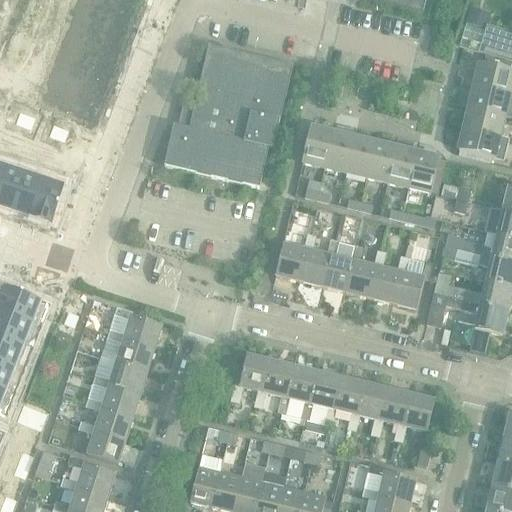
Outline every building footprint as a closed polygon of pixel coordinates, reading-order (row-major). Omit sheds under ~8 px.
[(89,0),(82,19),(82,20),(121,35),(127,18),(122,16),(126,5),(112,0),(89,0)] [(469,13),(465,25),(484,31),(485,27),(487,28),(489,19),(469,13)] [(73,16),(57,58),(85,69),(91,55),(105,60),(109,50),(114,52),(121,35),(82,20),(82,19),(73,16)] [(465,25),(460,40),(480,46),(484,31),(465,25)] [(511,35),(487,28),(485,27),(484,31),(480,46),(477,54),(511,64),(511,35)] [(173,125),(164,169),(261,188),(269,148),(276,150),(293,63),(207,46),(191,128),(173,125)] [(57,58),(40,103),(55,109),(54,112),(71,119),(72,115),(88,121),(94,104),(89,102),(93,91),(79,86),(85,69),(57,58)] [(478,66),(473,89),(508,98),(508,96),(511,81),(511,75),(479,67),(479,66),(478,66)] [(473,89),(468,111),(503,120),(503,119),(511,121),(511,97),(508,96),(508,98),(473,89)] [(468,111),(463,131),(498,140),(498,139),(503,120),(468,111)] [(27,117),(19,114),(15,125),(22,128),(27,117)] [(30,131),(34,120),(27,117),(22,128),(30,131)] [(60,130),(53,127),(48,138),(56,141),(60,130)] [(68,133),(60,130),(56,141),(63,144),(68,133)] [(302,166),(323,171),(332,135),(310,130),(302,166)] [(509,141),(498,139),(498,140),(463,131),(458,153),(503,164),(509,141)] [(323,171),(344,176),(353,140),(332,135),(323,171)] [(344,176),(366,181),(374,146),(353,140),(344,176)] [(366,181),(387,186),(395,151),(374,146),(366,181)] [(387,186),(408,191),(416,156),(395,151),(387,186)] [(439,161),(416,156),(408,191),(429,196),(438,162),(439,161)] [(0,195),(10,166),(0,163),(0,195)] [(27,172),(10,166),(0,195),(0,211),(12,215),(25,176),(26,177),(27,172)] [(26,177),(25,176),(12,215),(29,221),(30,221),(42,182),(26,177)] [(42,182),(30,221),(29,221),(50,229),(65,185),(44,178),(42,182)] [(442,186),(440,198),(456,202),(458,192),(458,190),(442,186)] [(511,192),(507,191),(501,213),(511,215),(511,192)] [(456,202),(455,203),(467,205),(470,195),(458,192),(456,202)] [(304,201),(315,203),(317,196),(306,193),(304,201)] [(329,198),(317,196),(315,203),(327,206),(329,198)] [(435,222),(438,223),(443,200),(435,198),(429,220),(435,222)] [(346,211),(358,214),(360,206),(348,203),(346,211)] [(464,218),(467,205),(455,203),(452,216),(464,218)] [(371,208),(360,206),(358,214),(369,216),(371,208)] [(388,221),(400,224),(402,216),(390,213),(388,221)] [(511,215),(501,213),(496,237),(511,240),(511,215)] [(413,219),(402,216),(400,224),(411,226),(413,219)] [(490,259),(490,260),(511,265),(511,240),(496,237),(486,235),(483,250),(464,245),(462,253),(479,258),(480,257),(490,259)] [(447,237),(445,249),(458,252),(460,240),(447,237)] [(275,279),(298,285),(306,254),(312,255),(315,240),(306,238),(303,253),(282,248),(275,279)] [(326,259),(312,255),(306,254),(298,285),(322,291),(330,259),(335,261),(338,246),(330,244),(326,259)] [(322,291),(345,296),(353,265),(358,266),(361,251),(338,246),(335,261),(330,259),(322,291)] [(455,264),(458,252),(445,249),(442,261),(455,264)] [(345,296),(369,302),(377,270),(381,272),(385,257),(376,255),(373,270),(358,266),(353,265),(345,296)] [(488,269),(484,284),(511,290),(511,265),(490,260),(490,259),(480,257),(479,258),(477,266),(488,269)] [(369,302),(392,307),(399,276),(404,277),(408,262),(400,260),(396,275),(381,272),(377,270),(369,302)] [(419,281),(404,277),(399,276),(392,307),(416,313),(423,283),(428,284),(432,268),(423,266),(419,281)] [(445,300),(479,308),(479,307),(508,314),(511,295),(511,290),(484,284),(481,298),(447,290),(450,281),(438,278),(433,296),(445,299),(445,300)] [(3,290),(0,296),(0,315),(40,331),(49,308),(3,290)] [(442,311),(445,300),(445,299),(433,296),(425,329),(439,332),(444,311),(442,311)] [(502,338),(508,314),(479,307),(479,308),(473,332),(502,338)] [(131,321),(132,316),(116,311),(114,319),(110,333),(109,334),(123,338),(121,343),(154,353),(161,330),(131,321)] [(0,315),(0,340),(32,353),(40,331),(0,315)] [(89,317),(85,330),(97,334),(99,327),(95,319),(89,317)] [(99,327),(97,334),(108,338),(109,334),(110,333),(102,331),(103,328),(99,327)] [(444,332),(440,347),(446,348),(450,333),(444,332)] [(147,375),(154,353),(121,343),(123,338),(109,334),(108,338),(107,343),(102,357),(116,361),(115,366),(147,375)] [(0,340),(0,365),(23,375),(32,353),(0,340)] [(102,357),(95,380),(109,384),(108,388),(140,399),(147,375),(115,366),(116,361),(102,357)] [(242,393),(257,396),(261,397),(269,365),(246,359),(238,390),(234,389),(230,405),(239,407),(242,393)] [(0,365),(0,391),(14,397),(23,375),(0,365)] [(266,398),(280,402),(285,403),(292,371),(269,365),(261,397),(257,396),(253,410),(262,413),(266,398)] [(277,416),(300,422),(304,407),(308,408),(316,377),(292,371),(285,403),(280,402),(277,416)] [(300,422),(323,428),(327,413),(331,414),(339,382),(316,377),(308,408),(304,407),(300,422)] [(95,380),(88,402),(101,407),(100,411),(133,421),(140,399),(108,388),(109,384),(95,380)] [(335,415),(350,419),(354,420),(362,388),(339,382),(331,414),(327,413),(323,428),(332,430),(335,415)] [(66,388),(62,398),(72,401),(75,392),(66,388)] [(359,421),(374,424),(378,425),(385,393),(362,388),(354,420),(350,419),(346,433),(355,435),(359,421)] [(0,391),(0,417),(6,420),(14,397),(0,391)] [(382,426),(397,430),(402,431),(409,399),(385,393),(378,425),(374,424),(370,439),(379,441),(382,426)] [(433,405),(409,399),(402,431),(397,430),(393,444),(401,446),(405,432),(425,437),(433,405)] [(99,415),(94,430),(93,434),(125,444),(133,421),(100,411),(101,407),(88,402),(85,411),(99,415)] [(23,407),(17,424),(40,433),(47,416),(23,407)] [(511,419),(508,418),(502,441),(511,443),(511,419)] [(118,468),(125,444),(93,434),(94,430),(80,426),(78,435),(91,439),(85,458),(118,468)] [(219,444),(226,446),(228,437),(221,435),(219,444)] [(237,439),(228,437),(226,446),(235,448),(237,439)] [(511,443),(502,441),(497,465),(511,468),(511,443)] [(260,456),(267,457),(270,447),(263,445),(260,456)] [(284,451),(270,447),(267,457),(282,461),(284,451)] [(425,471),(429,456),(418,454),(414,469),(425,471)] [(49,482),(56,459),(43,455),(35,477),(49,482)] [(188,506),(210,511),(219,475),(222,461),(201,456),(188,506)] [(302,466),(309,468),(312,457),(305,456),(302,466)] [(321,459),(312,457),(309,468),(318,470),(321,459)] [(20,458),(18,465),(29,470),(32,462),(20,458)] [(81,472),(76,486),(76,490),(107,501),(114,478),(84,469),(86,464),(70,459),(67,468),(81,472)] [(18,465),(15,473),(26,477),(29,470),(18,465)] [(511,468),(497,465),(491,488),(511,493),(511,468)] [(381,480),(378,495),(377,501),(408,508),(413,484),(384,477),(385,472),(368,469),(366,477),(381,480)] [(210,511),(214,511),(231,511),(240,480),(219,475),(210,511)] [(231,511),(253,511),(260,486),(240,480),(231,511)] [(74,495),(69,509),(68,511),(103,511),(107,501),(76,490),(76,486),(63,482),(60,491),(74,495)] [(253,511),(276,511),(281,491),(260,486),(253,511)] [(511,511),(511,493),(491,488),(486,511),(511,511)] [(276,511),(298,511),(302,496),(281,491),(276,511)] [(376,504),(373,511),(406,511),(408,508),(377,501),(378,495),(363,492),(361,500),(376,504)] [(324,501),(302,496),(298,511),(329,511),(332,505),(323,503),(324,501)] [(5,498),(2,506),(13,510),(16,503),(5,498)]
